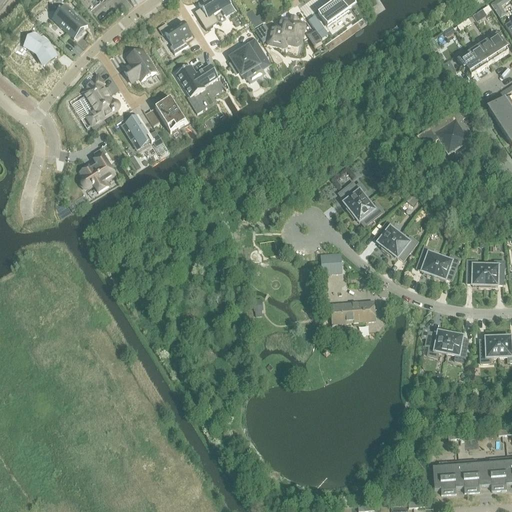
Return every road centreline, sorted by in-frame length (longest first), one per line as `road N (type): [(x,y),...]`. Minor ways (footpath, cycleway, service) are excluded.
road 1 (residential): [(511,310),(460,311),(422,301),(363,266),(330,233)]
road 2 (residential): [(511,165),(468,98),(511,70)]
